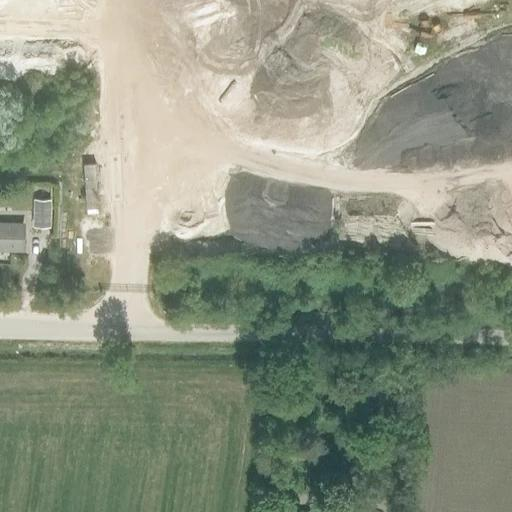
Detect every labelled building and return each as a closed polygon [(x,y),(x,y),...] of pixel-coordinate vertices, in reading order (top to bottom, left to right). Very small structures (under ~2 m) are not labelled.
[(87,208),(98,207),(96,164),(84,164),(87,208)] [(33,199),(33,226),(51,227),(52,199),(33,199)] [(0,247),(22,248),(22,226),(0,225),(0,247)] [(395,488),(377,487),(377,497),(394,498),(395,488)] [(391,511),(402,511),(403,499),(392,498),(391,511)]
